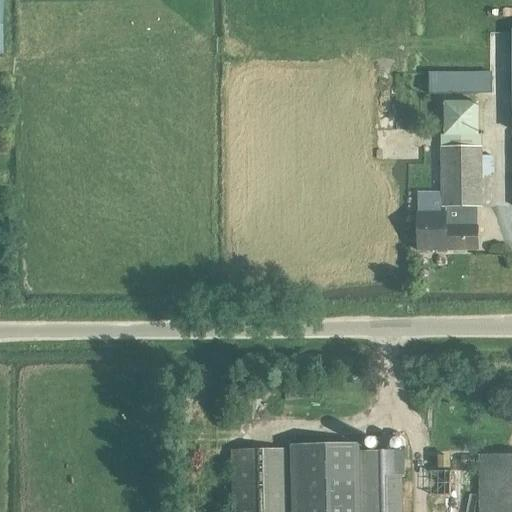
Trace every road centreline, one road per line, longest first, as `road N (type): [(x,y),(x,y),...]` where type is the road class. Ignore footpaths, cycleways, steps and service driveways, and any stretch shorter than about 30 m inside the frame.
road 1 (unclassified): [(0,331),(511,328)]
road 2 (track): [(82,511),(143,435),(410,423)]
road 3 (track): [(420,511),(420,439),(397,404),(389,329)]
